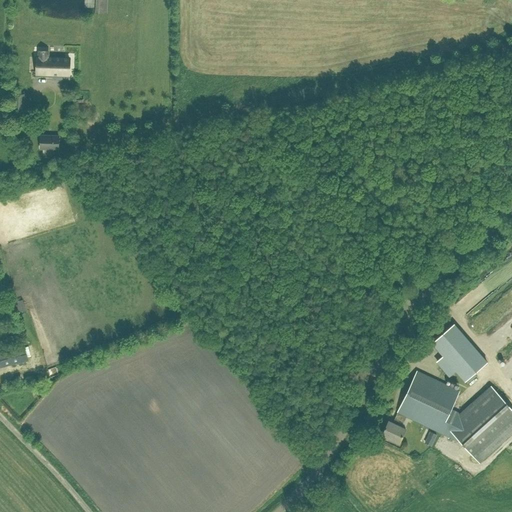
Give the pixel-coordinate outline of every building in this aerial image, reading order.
[(36,74),(69,75),(69,58),(48,57),(48,51),(39,51),(39,57),(37,57),(36,74)] [(23,113),(24,95),(14,94),(13,112),(23,113)] [(40,148),(58,148),(58,136),(40,136),(40,148)] [(501,316),(511,307),(511,296),(496,309),(501,316)] [(483,320),(473,329),(479,335),(489,326),(483,320)] [(465,381),(487,362),(454,324),(432,343),(465,381)] [(511,343),(511,324),(489,342),(498,354),(511,343)] [(0,367),(28,361),(24,346),(0,352),(0,367)] [(448,376),(456,370),(443,355),(436,362),(448,376)] [(511,433),(511,409),(508,404),(492,386),(457,416),(448,413),(459,391),(417,371),(397,411),(398,412),(393,422),(389,419),(381,434),(399,443),(406,429),(401,426),(406,415),(458,440),(459,440),(478,462),(511,433)] [(437,434),(430,431),(424,443),(431,446),(437,434)]
